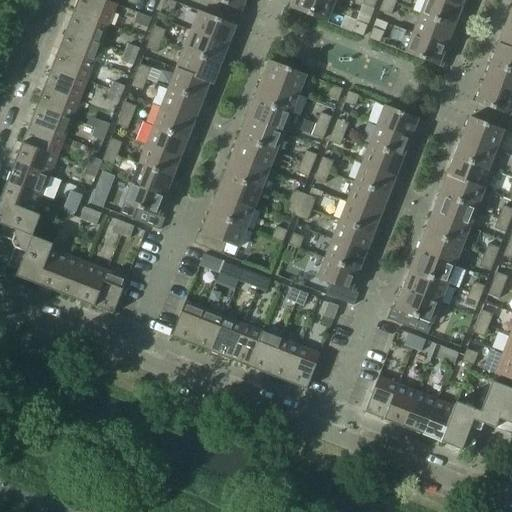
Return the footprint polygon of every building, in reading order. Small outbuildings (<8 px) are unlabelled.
[(106,0),(78,0),(74,10),(110,24),(117,4),(106,0)] [(171,0),(165,0),(162,9),(173,14),(177,2),(171,0)] [(245,0),(213,0),(242,11),(245,0)] [(335,2),(329,0),(293,0),(290,8),(327,22),(335,2)] [(377,0),(364,0),(363,4),(374,9),(377,0)] [(395,4),(385,0),(383,0),(380,11),(391,15),(395,4)] [(441,0),(426,0),(421,14),(458,28),(465,9),(441,0)] [(441,0),(465,9),(468,0),(441,0)] [(74,10),(67,29),(102,43),(110,24),(74,10)] [(199,11),(191,31),(228,45),(236,25),(199,11)] [(135,22),(148,27),(152,18),(139,13),(135,22)] [(421,14),(413,33),(450,47),(458,28),(421,14)] [(352,32),(363,36),(368,25),(357,21),(352,32)] [(511,27),(506,25),(499,44),(511,49),(511,27)] [(155,26),(151,37),(162,41),(166,30),(155,26)] [(373,27),(369,39),(380,43),(384,32),(373,27)] [(67,29),(59,48),(95,62),(102,43),(67,29)] [(191,31),(184,50),(221,64),(228,45),(191,31)] [(450,47),(413,33),(405,53),(442,67),(450,47)] [(162,41),(151,37),(146,48),(158,53),(162,41)] [(129,44),(125,52),(137,57),(140,48),(129,44)] [(511,49),(499,44),(491,63),(511,71),(511,49)] [(59,48),(52,67),(87,81),(95,62),(59,48)] [(184,50),(176,69),(213,83),(221,64),(184,50)] [(137,57),(125,52),(122,61),(133,65),(137,57)] [(270,60),(262,80),(299,95),(306,75),(270,60)] [(511,71),(491,63),(484,82),(511,93),(511,71)] [(140,64),(136,75),(147,79),(151,68),(140,64)] [(52,67),(44,86),(80,100),(87,81),(52,67)] [(176,69),(169,88),(206,102),(213,83),(176,69)] [(147,79),(136,75),(132,86),(143,91),(147,79)] [(262,80),(254,99),(291,114),(299,95),(262,80)] [(114,82),(111,90),(122,95),(125,86),(114,82)] [(511,93),(484,82),(476,102),(511,116),(511,93)] [(327,96),(338,100),(343,89),(332,85),(327,96)] [(44,86),(37,105),(72,119),(80,100),(44,86)] [(169,88),(162,107),(199,121),(206,102),(169,88)] [(122,95),(111,90),(107,99),(119,103),(122,95)] [(344,102),(355,107),(360,95),(348,91),(344,102)] [(254,99),(247,118),(284,133),(291,114),(254,99)] [(125,102),(121,113),(132,117),(137,106),(125,102)] [(37,105),(30,124),(65,138),(72,119),(37,105)] [(385,105),(377,125),(414,140),(422,120),(385,105)] [(162,107),(154,126),(191,140),(199,121),(162,107)] [(321,112),(317,124),(328,128),(332,117),(321,112)] [(132,117),(121,113),(117,124),(128,129),(132,117)] [(470,117),(462,137),(499,151),(507,131),(470,117)] [(247,118),(240,137),(276,152),(284,133),(247,118)] [(338,119),(333,130),(344,134),(349,123),(338,119)] [(99,120),(96,128),(107,133),(110,124),(99,120)] [(30,124),(22,143),(58,157),(65,138),(30,124)] [(328,128),(317,124),(312,135),(323,139),(328,128)] [(377,125),(370,144),(407,159),(414,140),(377,125)] [(154,126),(147,145),(184,159),(191,140),(154,126)] [(107,133),(96,128),(93,137),(104,141),(107,133)] [(344,134),(333,130),(329,141),(340,146),(344,134)] [(240,137),(232,156),(269,171),(276,152),(240,137)] [(462,137),(455,156),(492,170),(499,151),(462,137)] [(111,138),(107,149),(118,154),(122,143),(111,138)] [(22,143),(15,162),(50,176),(58,157),(22,143)] [(370,144),(362,163),(399,178),(407,159),(370,144)] [(147,145),(139,164),(176,178),(184,159),(147,145)] [(118,154),(107,149),(103,161),(114,165),(118,154)] [(306,150),(302,162),(313,166),(317,155),(306,150)] [(91,156),(88,165),(99,169),(102,161),(91,156)] [(232,156),(225,175),(262,190),(269,171),(232,156)] [(455,156),(448,175),(485,189),(492,170),(455,156)] [(323,157),(318,168),(330,172),(334,161),(323,157)] [(15,162),(7,181),(43,195),(50,176),(15,162)] [(313,166),(302,162),(297,173),(308,177),(313,166)] [(362,163),(355,182),(392,197),(399,178),(362,163)] [(139,164),(132,183),(169,197),(176,178),(139,164)] [(99,169),(88,165),(84,173),(96,177),(99,169)] [(330,172),(318,168),(314,179),(325,184),(330,172)] [(225,175),(217,194),(254,209),(262,190),(225,175)] [(448,175),(440,194),(477,208),(485,189),(448,175)] [(7,181),(0,200),(35,214),(36,213),(43,195),(7,181)] [(355,182),(348,201),(384,216),(392,197),(355,182)] [(132,183),(120,214),(148,225),(160,230),(165,218),(161,216),(169,197),(132,183)] [(294,190),(290,201),(301,205),(305,194),(294,190)] [(71,191),(68,199),(79,204),(82,195),(71,191)] [(95,191),(90,203),(101,207),(106,196),(95,191)] [(217,194),(210,213),(247,228),(254,209),(217,194)] [(305,194),(301,205),(312,209),(316,198),(305,194)] [(440,194),(433,213),(470,227),(477,208),(440,194)] [(79,204),(68,199),(65,208),(76,212),(79,204)] [(16,276),(36,284),(50,248),(51,249),(53,244),(33,236),(41,215),(36,213),(35,214),(0,200),(0,235),(13,241),(16,246),(8,266),(19,270),(16,276)] [(285,212),(296,216),(301,205),(290,201),(285,212)] [(348,201),(340,220),(377,235),(384,216),(348,201)] [(301,205),(296,216),(307,220),(312,209),(301,205)] [(511,208),(503,205),(499,217),(510,221),(511,216),(511,208)] [(80,218),(88,221),(93,210),(84,207),(80,218)] [(93,210),(88,221),(97,225),(101,213),(93,210)] [(247,228),(210,213),(202,232),(199,231),(194,243),(222,254),(226,243),(239,248),(247,228)] [(433,213),(425,232),(462,246),(470,227),(433,213)] [(510,221),(499,217),(495,228),(506,232),(510,221)] [(113,231),(121,234),(126,223),(117,220),(113,231)] [(340,220),(333,239),(370,254),(377,235),(340,220)] [(126,223),(121,234),(130,238),(134,226),(126,223)] [(272,238),(283,242),(288,231),(276,226),(272,238)] [(425,232),(418,251),(455,265),(462,246),(425,232)] [(289,244),(300,248),(304,237),(293,233),(289,244)] [(333,239),(325,258),(362,273),(370,254),(333,239)] [(489,243),(484,255),(495,259),(500,248),(489,243)] [(511,246),(507,245),(503,256),(511,259),(511,246)] [(36,284),(55,291),(69,256),(51,249),(50,248),(36,284)] [(418,251),(411,270),(448,284),(455,265),(418,251)] [(204,253),(200,265),(220,273),(224,261),(204,253)] [(495,259),(484,255),(480,266),(491,270),(495,259)] [(55,291),(74,299),(88,263),(69,256),(55,291)] [(362,273),(325,258),(317,278),(330,283),(326,294),(354,305),(358,293),(355,292),(362,273)] [(224,261),(220,273),(228,276),(232,265),(224,261)] [(74,299),(93,306),(107,271),(88,263),(74,299)] [(411,270),(403,289),(440,303),(448,284),(411,270)] [(107,271),(93,306),(114,314),(127,278),(107,271)] [(497,272),(492,283),(504,287),(508,276),(497,272)] [(254,273),(245,294),(254,298),(258,287),(262,276),(254,273)] [(262,276),(258,287),(266,291),(271,279),(262,276)] [(474,281),(469,293),(481,297),(485,286),(474,281)] [(504,287),(492,283),(488,294),(499,299),(504,287)] [(287,299),(296,302),(300,291),(292,288),(287,299)] [(432,323),(440,303),(403,289),(396,308),(392,306),(387,319),(400,323),(415,330),(428,335),(432,323)] [(300,291),(296,302),(304,305),(309,294),(300,291)] [(481,297),(469,293),(465,304),(476,308),(481,297)] [(172,337),(192,344),(206,309),(186,301),(172,337)] [(324,315),(334,319),(339,306),(329,302),(324,315)] [(192,344),(211,352),(225,316),(206,309),(192,344)] [(482,310),(478,321),(489,325),(493,314),(482,310)] [(211,352),(230,359),(244,324),(225,316),(211,352)] [(489,325),(478,321),(473,332),(484,337),(489,325)] [(230,359),(249,367),(263,331),(244,324),(230,359)] [(249,367),(268,374),(282,338),(263,331),(249,367)] [(404,345),(413,348),(417,337),(409,333),(404,345)] [(511,334),(503,353),(511,356),(511,334)] [(417,337),(413,348),(421,351),(426,340),(417,337)] [(268,374),(287,381),(301,346),(282,338),(268,374)] [(301,346),(287,381),(307,389),(321,354),(301,346)] [(438,358),(446,361),(450,350),(442,346),(438,358)] [(462,360),(474,365),(478,353),(467,349),(462,360)] [(450,350),(446,361),(454,364),(459,353),(450,350)] [(511,356),(503,353),(495,373),(511,379),(511,356)] [(365,412),(385,420),(399,384),(379,376),(365,412)] [(456,406),(442,442),(472,453),(483,423),(511,434),(511,388),(492,381),(481,411),(461,403),(459,408),(456,406)] [(385,420),(404,427),(418,392),(399,384),(385,420)] [(404,427),(423,435),(437,399),(418,392),(404,427)] [(423,435),(442,442),(456,406),(437,399),(423,435)]
